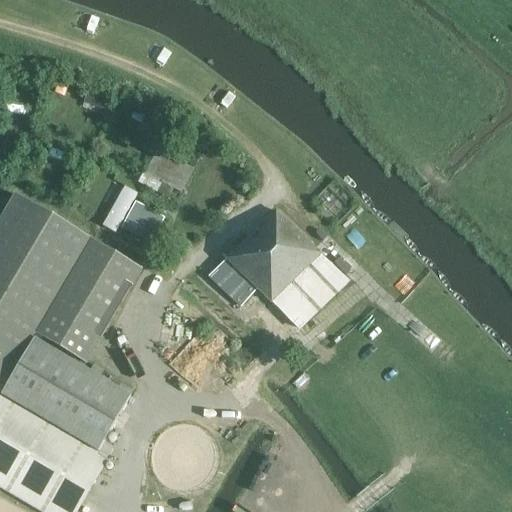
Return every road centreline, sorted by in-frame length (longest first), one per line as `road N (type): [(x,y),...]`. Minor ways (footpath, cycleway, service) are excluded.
road 1 (track): [(511,424),(271,193)]
road 2 (track): [(266,167),(201,99),(148,68),(0,27)]
